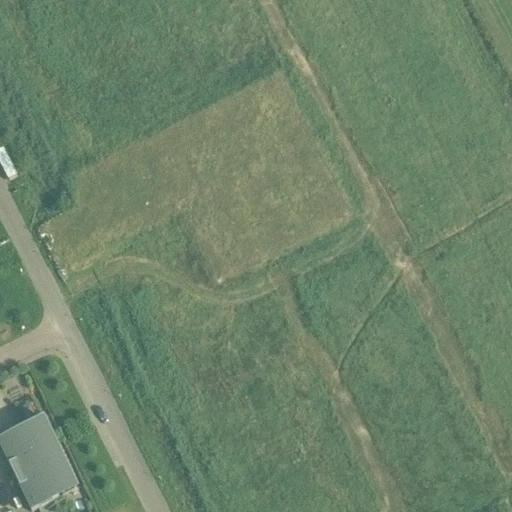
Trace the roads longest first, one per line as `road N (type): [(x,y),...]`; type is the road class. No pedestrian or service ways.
road 1 (residential): [(160,511),(66,328)]
road 2 (unclassified): [(66,328),(0,199)]
